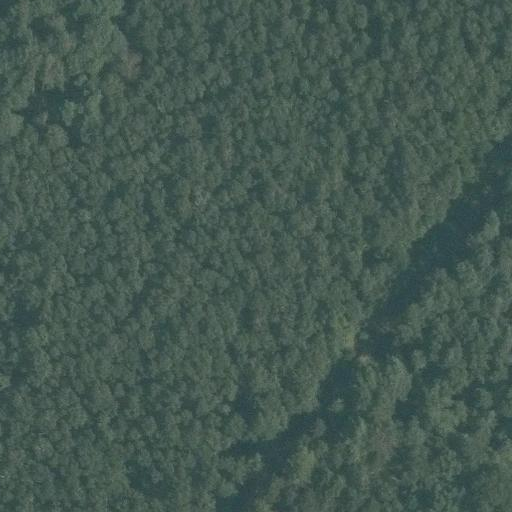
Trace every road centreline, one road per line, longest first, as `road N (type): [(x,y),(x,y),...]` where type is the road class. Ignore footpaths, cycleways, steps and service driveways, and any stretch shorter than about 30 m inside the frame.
road 1 (track): [(511,185),(236,511)]
road 2 (track): [(355,366),(511,476)]
